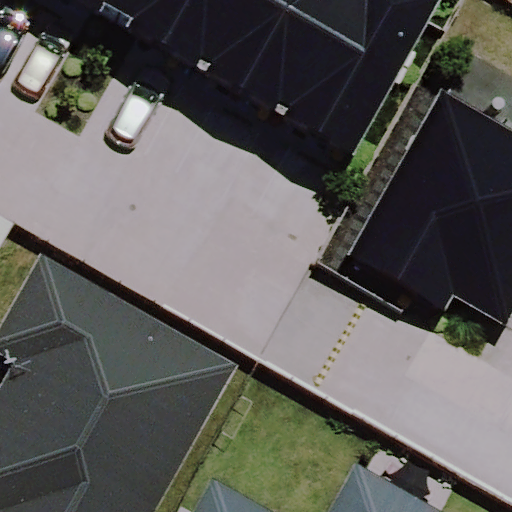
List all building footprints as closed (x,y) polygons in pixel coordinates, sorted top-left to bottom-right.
[(400,0),(246,0),(370,69),(400,0)] [(511,0),(466,0),(374,173),(511,254),(511,0)] [(0,222),(0,249),(2,246),(11,228),(0,222)] [(150,511),(225,376),(33,271),(0,331),(0,354),(22,366),(0,407),(0,511),(150,511)] [(412,511),(360,482),(343,511),(233,511),(210,499),(202,511),(412,511)]
